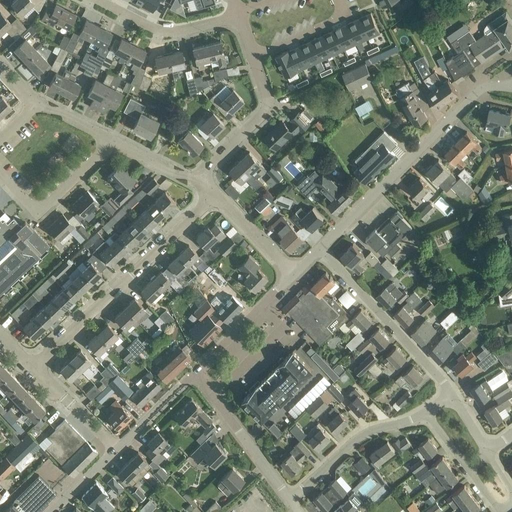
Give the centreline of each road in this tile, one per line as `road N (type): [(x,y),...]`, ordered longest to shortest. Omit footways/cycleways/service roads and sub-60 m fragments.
road 1 (residential): [(321,249),(473,95),(511,85)]
road 2 (residential): [(36,369),(214,192)]
road 3 (residential): [(450,391),(321,249)]
road 4 (residential): [(290,501),(358,435),(426,416)]
road 5 (residential): [(193,181),(263,113),(268,102),(252,55)]
road 6 (residential): [(115,141),(47,209),(30,209),(0,176)]
road 7 (residential): [(99,0),(175,33),(238,15)]
road 8 (residential): [(212,399),(284,328),(261,306)]
road 9 (residential): [(290,501),(212,399)]
